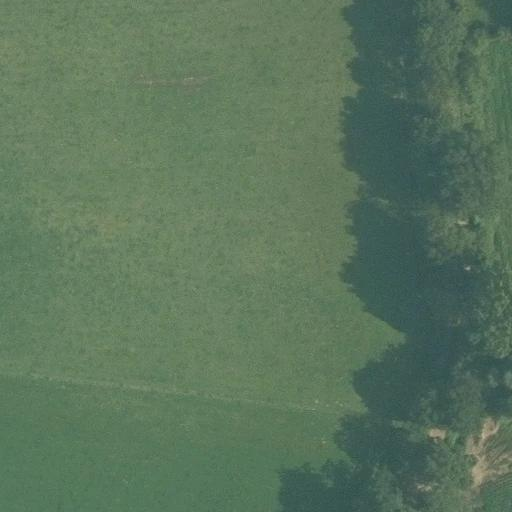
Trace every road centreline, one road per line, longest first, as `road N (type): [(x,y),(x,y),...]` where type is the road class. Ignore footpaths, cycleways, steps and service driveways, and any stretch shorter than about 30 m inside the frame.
road 1 (unclassified): [(471,318),(443,0)]
road 2 (track): [(399,511),(453,399),(471,318)]
